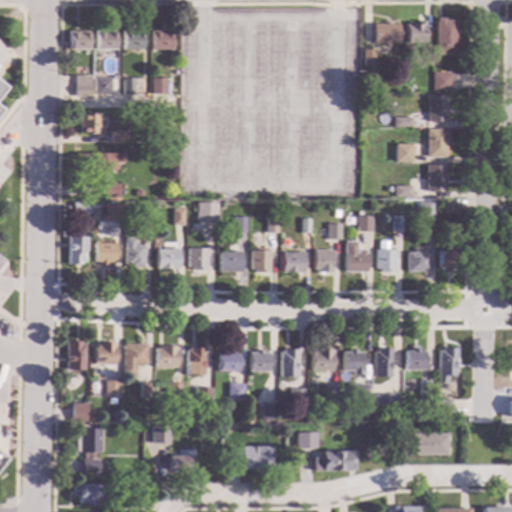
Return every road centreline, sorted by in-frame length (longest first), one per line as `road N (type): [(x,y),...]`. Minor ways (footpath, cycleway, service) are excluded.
road 1 (residential): [(41,0),(34,511)]
road 2 (residential): [(511,310),(255,313),(39,304)]
road 3 (residential): [(487,0),(483,420)]
road 4 (residential): [(511,477),(401,477),(318,496),(171,501)]
